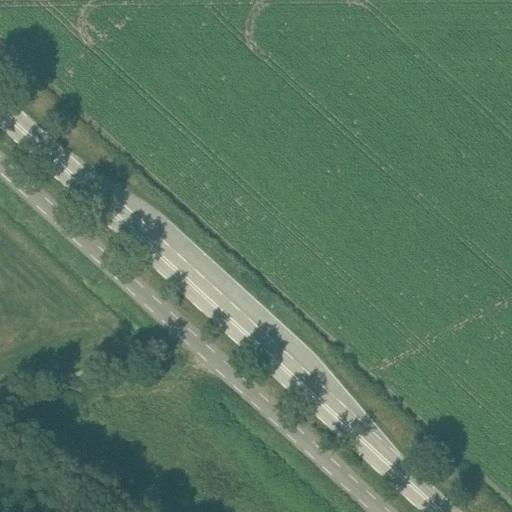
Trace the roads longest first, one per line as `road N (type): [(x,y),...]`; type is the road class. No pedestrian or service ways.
road 1 (primary): [(439,511),(0,109)]
road 2 (unclassified): [(379,511),(0,165)]
